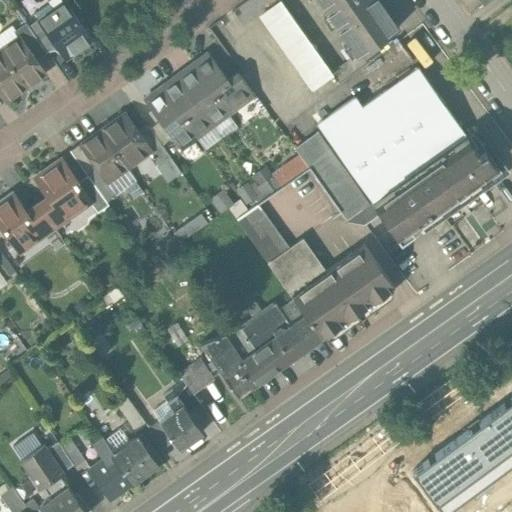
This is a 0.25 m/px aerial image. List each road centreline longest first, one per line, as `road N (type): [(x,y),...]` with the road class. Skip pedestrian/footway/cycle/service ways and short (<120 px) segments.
road 1 (primary): [(511,279),(186,511)]
road 2 (residential): [(217,0),(0,154)]
road 3 (residential): [(511,105),(433,0)]
